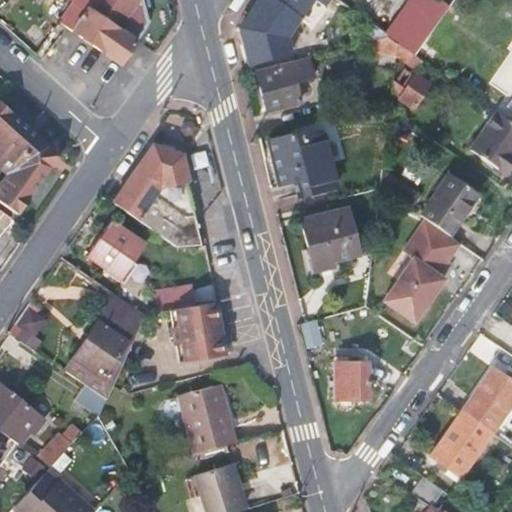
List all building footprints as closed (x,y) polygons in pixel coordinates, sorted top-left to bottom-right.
[(68,0),(74,4),(60,23),(119,64),(131,46),(146,23),(139,0),(68,0)] [(259,0),(239,29),(248,66),(290,54),(287,38),(300,20),(310,25),(328,0),(259,0)] [(437,0),(410,0),(386,36),(414,56),(448,7),(437,0)] [(325,36),(327,43),(321,45),(323,54),(368,42),(362,25),(325,36)] [(255,76),(264,113),(300,104),(296,86),(313,82),(306,58),(272,67),(273,71),(255,76)] [(401,88),(395,95),(415,109),(431,87),(408,71),(398,86),(401,88)] [(0,170),(4,175),(0,180),(0,203),(11,212),(20,200),(28,199),(49,170),(55,169),(53,146),(48,146),(36,135),(29,129),(11,113),(0,115),(0,114),(0,170)] [(511,123),(502,117),(476,155),(510,179),(511,176),(511,123)] [(289,135),(267,141),(272,158),(277,157),(284,183),(299,180),(303,195),(335,186),(322,133),(291,141),(289,135)] [(160,148),(174,153),(174,150),(172,145),(165,143),(160,145),(160,148)] [(113,203),(177,247),(201,246),(186,186),(185,181),(187,180),(181,155),(174,153),(160,148),(152,146),(113,203)] [(381,188),(412,210),(422,196),(383,168),(381,188)] [(448,174),(420,215),(427,220),(448,235),(477,194),(448,174)] [(348,208),(302,220),(316,271),(337,265),(336,260),(361,253),(348,208)] [(448,235),(427,220),(405,251),(416,259),(400,282),(413,290),(398,311),(415,324),(446,280),(439,276),(461,245),(448,235)] [(148,245),(113,222),(90,257),(108,269),(107,271),(127,284),(140,264),(136,262),(148,245)] [(413,290),(400,282),(386,302),(398,311),(413,290)] [(156,298),(159,313),(175,311),(194,309),(191,292),(156,298)] [(118,297),(66,371),(87,386),(107,399),(112,387),(144,315),(118,297)] [(221,362),(213,306),(194,309),(175,311),(177,333),(168,334),(170,351),(180,349),(182,367),(221,362)] [(20,336),(29,324),(37,330),(45,318),(29,307),(12,330),(20,336)] [(336,360),(336,399),(367,399),(369,361),(336,360)] [(511,380),(493,367),(463,411),(492,432),(511,404),(511,380)] [(0,431),(25,449),(47,416),(0,383),(0,431)] [(87,386),(76,402),(99,418),(107,399),(87,386)] [(179,399),(195,457),(236,446),(220,387),(179,399)] [(463,411),(431,455),(461,476),(492,432),(463,411)] [(60,434),(39,458),(53,468),(83,434),(73,426),(63,437),(60,434)] [(191,481),(201,511),(239,511),(226,470),(191,481)] [(420,511),(440,511),(431,505),(442,488),(423,474),(410,491),(426,503),(420,511)] [(46,475),(15,510),(17,511),(92,511),(60,482),(57,485),(46,475)]
